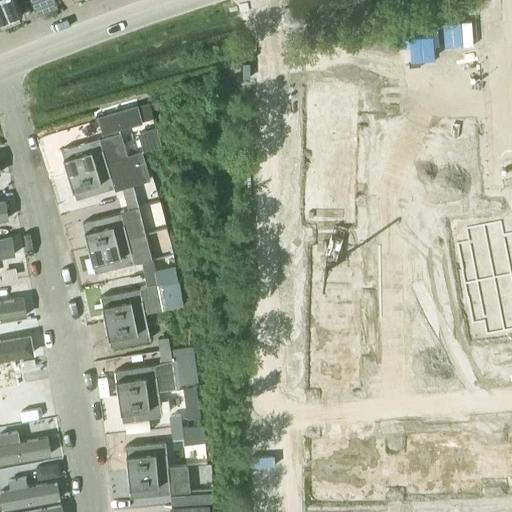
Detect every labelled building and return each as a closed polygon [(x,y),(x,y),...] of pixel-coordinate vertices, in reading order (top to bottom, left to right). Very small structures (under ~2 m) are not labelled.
[(17,0),(0,0),(0,16),(2,23),(23,14),(17,0)] [(309,85),(308,120),(344,120),(345,103),(354,103),(354,86),(309,85)] [(138,104),(98,116),(102,129),(106,128),(108,133),(143,122),(143,120),(154,117),(150,103),(139,106),(138,104)] [(308,120),(307,154),(353,154),(353,138),(344,138),(344,120),(308,120)] [(162,145),(157,130),(140,135),(144,149),(144,150),(162,145)] [(61,148),(69,173),(107,162),(107,161),(128,154),(121,131),(100,138),(100,137),(61,148)] [(128,154),(107,161),(107,162),(115,186),(152,175),(144,150),(144,149),(128,154)] [(307,154),(307,187),(343,188),(343,171),(353,171),(353,154),(307,154)] [(115,186),(107,162),(69,173),(77,198),(115,186)] [(126,196),(136,193),(133,182),(123,185),(126,196)] [(307,187),(306,222),(352,223),(352,206),(343,205),(343,188),(307,187)] [(126,196),(129,207),(139,204),(136,193),(126,196)] [(6,198),(0,199),(0,231),(12,229),(6,198)] [(89,246),(146,232),(139,206),(129,208),(122,211),(83,221),(89,246)] [(501,220),(483,224),(494,278),(511,274),(511,232),(504,234),(501,220)] [(468,241),(456,243),(464,283),(494,278),(483,224),(465,227),(468,241)] [(153,259),(146,232),(89,246),(96,271),(134,262),(153,259)] [(13,237),(0,239),(0,271),(19,268),(13,237)] [(313,250),(313,284),(349,285),(350,267),(359,267),(359,250),(313,250)] [(143,261),(145,273),(155,270),(152,259),(143,261)] [(177,266),(155,270),(157,282),(163,308),(184,303),(177,266)] [(157,282),(155,270),(145,273),(148,284),(157,282)] [(511,274),(494,278),(504,332),(511,330),(511,274)] [(494,278),(464,283),(472,324),(484,321),(486,335),(504,332),(494,278)] [(101,295),(106,320),(145,312),(163,308),(157,282),(147,284),(140,287),(101,295)] [(21,283),(0,286),(0,318),(27,314),(21,283)] [(313,284),(312,318),(358,319),(358,302),(349,302),(349,285),(313,284)] [(150,338),(145,312),(106,320),(111,346),(150,338)] [(312,318),(312,352),(348,352),(348,335),(358,335),(358,319),(312,318)] [(157,339),(159,351),(170,349),(168,337),(157,339)] [(199,384),(193,345),(170,349),(176,387),(184,386),(199,384)] [(115,369),(119,395),(159,389),(159,390),(176,387),(170,349),(159,351),(161,362),(115,369)] [(312,352),(311,386),(357,387),(357,370),(348,370),(348,352),(312,352)] [(184,386),(188,418),(203,416),(199,384),(184,386)] [(162,415),(159,390),(159,389),(119,395),(123,421),(162,415)] [(172,415),(173,427),(182,426),(181,414),(172,415)] [(47,421),(0,429),(0,462),(53,452),(47,421)] [(182,426),(173,427),(174,437),(184,436),(185,443),(207,441),(205,424),(182,426)] [(408,435),(408,482),(443,482),(443,451),(429,451),(429,435),(408,435)] [(443,451),(443,482),(477,482),(477,435),(457,435),(457,451),(443,451)] [(166,440),(126,444),(128,470),(168,466),(166,440)] [(314,442),(314,489),(348,489),(348,458),(334,458),(334,442),(314,442)] [(348,458),(348,489),(382,489),(382,442),(362,442),(362,458),(348,458)] [(168,466),(128,470),(131,496),(171,492),(190,490),(187,464),(168,466)] [(55,465),(0,475),(0,490),(3,507),(61,497),(55,465)] [(172,504),(214,501),(213,491),(172,495),(172,504)]
